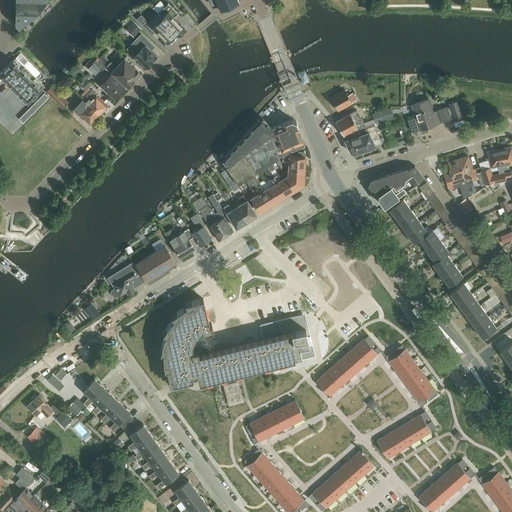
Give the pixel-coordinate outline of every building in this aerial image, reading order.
[(15,0),(15,23),(19,27),(48,1),(47,0),(15,0)] [(141,15),(137,19),(144,26),(156,39),(161,35),(167,41),(176,32),(179,35),(185,29),(174,18),(178,14),(168,3),(157,13),(162,17),(152,26),(148,22),(141,15)] [(141,29),(134,22),(128,28),(135,35),(141,29)] [(141,35),(127,49),(146,66),(152,60),(156,56),(151,50),(151,49),(146,44),(148,42),(141,35)] [(96,58),(106,66),(127,86),(133,80),(139,73),(134,68),(130,64),(124,58),(123,59),(121,56),(115,62),(118,65),(116,67),(103,55),(99,59),(97,57),(96,58)] [(0,72),(0,75),(28,103),(45,86),(15,57),(0,72)] [(101,71),(106,66),(96,58),(92,62),(101,71)] [(124,88),(110,74),(99,86),(106,93),(107,92),(114,98),(116,97),(117,97),(120,94),(119,93),(124,88)] [(55,86),(48,92),(65,109),(72,103),(55,86)] [(82,99),(98,115),(102,111),(104,111),(106,108),(106,107),(107,105),(91,90),(82,99)] [(347,96),(344,90),(330,97),(337,110),(351,103),(356,100),(352,93),(347,96)] [(464,90),(457,93),(460,99),(466,96),(464,90)] [(94,119),(98,115),(82,99),(73,109),(89,124),(90,123),(92,123),(94,120),(94,119)] [(436,124),(428,99),(411,105),(419,130),(436,124)] [(463,115),(457,100),(448,103),(453,118),(463,115)] [(451,119),(447,106),(437,110),(442,122),(451,119)] [(393,119),(390,108),(372,114),(374,120),(364,124),(365,127),(377,123),(379,124),(393,119)] [(364,124),(356,110),(351,113),(350,113),(346,115),(345,114),(341,117),(341,118),(335,121),(339,129),(338,130),(341,135),(342,134),(343,135),(364,124)] [(272,127),(262,118),(258,123),(256,122),(224,156),(225,158),(222,161),(230,174),(237,184),(278,156),(276,153),(281,151),(304,142),(303,140),(300,134),(298,129),(296,123),(295,122),(294,121),(291,120),(289,120),(282,123),(272,127)] [(351,133),(343,137),(345,141),(347,145),(346,145),(348,147),(379,137),(376,130),(374,125),(351,133)] [(382,143),(379,137),(348,147),(350,152),(353,153),(374,146),(382,143)] [(499,149),(503,170),(505,169),(504,164),(511,162),(511,157),(510,148),(511,148),(510,146),(499,149)] [(491,167),(497,166),(498,173),(492,175),(490,167),(481,170),(481,171),(481,173),(485,185),(506,181),(505,179),(504,172),(503,170),(499,149),(487,151),(487,153),(488,152),(491,167)] [(288,169),(304,170),(304,157),(288,156),(287,156),(282,157),(282,161),(288,161),(288,169)] [(458,159),(469,193),(475,191),(471,181),(477,179),(476,177),(474,169),(472,170),(471,167),(467,156),(458,159)] [(470,196),(469,193),(458,159),(448,162),(451,173),(444,176),(449,189),(459,186),(463,198),(470,196)] [(268,187),(276,201),(285,195),(273,176),(270,171),(274,169),(271,165),(263,170),(272,185),(268,187)] [(414,166),(370,181),(368,185),(384,207),(398,196),(404,191),(423,178),(414,166)] [(304,170),(288,169),(287,175),(285,176),(294,190),(293,188),(303,182),(304,170)] [(230,174),(225,177),(234,190),(239,187),(237,184),(230,174)] [(285,195),(294,190),(285,176),(281,179),(278,174),(273,176),(285,195)] [(267,206),(276,201),(268,187),(263,190),(254,175),(250,178),(255,187),(267,206)] [(258,212),(267,206),(255,187),(250,178),(246,181),(255,195),(250,198),(258,212)] [(429,186),(426,182),(419,187),(422,192),(429,186)] [(489,188),(488,185),(467,198),(471,203),(491,190),(492,192),(495,189),(494,186),(489,188)] [(437,197),(434,193),(427,199),(430,203),(437,197)] [(217,212),(214,213),(214,214),(213,215),(214,217),(212,218),(214,222),(216,221),(218,225),(219,228),(224,236),(227,234),(228,234),(230,233),(230,232),(232,231),(224,216),(222,214),(224,212),(212,194),(208,197),(217,212)] [(242,203),(236,206),(246,222),(247,221),(249,222),(251,220),(251,219),(256,216),(243,194),(238,197),(242,203)] [(472,208),(466,198),(457,204),(464,214),(472,208)] [(388,209),(397,221),(411,210),(402,199),(388,209)] [(508,205),(506,200),(500,202),(501,204),(494,207),(495,211),(502,208),(508,205)] [(246,222),(236,206),(231,210),(227,204),(223,207),(236,228),(241,225),(242,226),(245,224),(245,223),(246,222)] [(445,208),(442,204),(435,210),(438,214),(445,208)] [(214,214),(214,213),(211,209),(207,205),(201,209),(204,213),(207,218),(211,224),(209,226),(217,240),(219,239),(220,239),(222,238),(222,237),(224,236),(219,228),(218,225),(216,221),(214,222),(212,218),(214,217),(213,215),(214,214)] [(405,232),(419,222),(411,210),(397,221),(405,232)] [(193,236),(194,236),(199,245),(210,238),(203,226),(205,225),(197,213),(190,217),(197,229),(192,233),(194,236),(193,236)] [(453,220),(450,216),(443,221),(446,225),(453,220)] [(419,222),(405,232),(413,243),(418,240),(432,230),(432,229),(427,233),(419,222)] [(462,231),(459,227),(451,232),(454,236),(462,231)] [(193,236),(188,228),(169,239),(173,247),(180,257),(186,253),(194,248),(193,248),(199,245),(193,237),(193,236)] [(440,240),(432,230),(418,240),(426,251),(440,240)] [(511,230),(511,231),(511,232),(498,238),(499,242),(511,237),(511,230)] [(470,242),(467,238),(459,243),(462,247),(470,242)] [(448,251),(440,240),(426,251),(434,262),(448,251)] [(175,263),(164,246),(135,263),(148,284),(149,284),(155,280),(156,280),(168,272),(166,268),(175,263)] [(478,253),(475,249),(467,255),(470,259),(478,253)] [(448,251),(434,262),(431,263),(440,275),(454,265),(446,254),(448,252),(448,251)] [(462,276),(454,265),(440,275),(448,286),(462,276)] [(490,270),(487,266),(479,271),(482,275),(490,270)] [(135,276),(131,269),(117,278),(118,279),(111,284),(114,288),(111,290),(111,292),(113,297),(115,297),(119,295),(119,296),(126,292),(128,295),(134,290),(128,280),(135,276)] [(498,281),(495,277),(487,282),(490,286),(498,281)] [(449,293),(457,304),(471,294),(463,283),(449,293)] [(506,292),(503,288),(495,293),(498,297),(506,292)] [(465,315),(479,305),(471,294),(457,304),(465,315)] [(293,356),(300,355),(294,331),(284,334),(283,330),(280,321),(267,324),(269,330),(261,332),(263,339),(205,353),(203,346),(192,343),(196,336),(201,330),(204,334),(212,330),(211,324),(209,324),(202,298),(184,303),(186,306),(170,316),(172,318),(161,334),(164,335),(159,353),(162,353),(163,370),(166,369),(168,378),(167,379),(168,385),(192,379),(191,375),(196,374),(198,383),(294,359),(293,356)] [(92,303),(84,310),(93,321),(101,315),(92,303)] [(389,321),(399,317),(394,305),(384,309),(389,321)] [(474,327),(488,316),(479,305),(465,315),(474,327)] [(488,316),(474,327),(482,338),(496,328),(488,316)] [(73,335),(78,330),(74,325),(68,329),(73,335)] [(364,338),(354,346),(368,362),(377,353),(364,338)] [(511,342),(499,352),(507,363),(511,359),(511,342)] [(354,346),(345,355),(358,370),(368,362),(354,346)] [(392,357),(388,360),(396,371),(413,359),(405,348),(404,349),(400,352),(396,354),(392,357)] [(345,355),(335,363),(349,379),(358,370),(345,355)] [(413,359),(396,371),(403,381),(420,369),(413,359)] [(335,363),(326,371),(339,387),(349,379),(335,363)] [(420,369),(403,381),(411,391),(427,379),(420,369)] [(326,371),(316,380),(328,394),(327,395),(328,396),(339,387),(326,371)] [(86,407),(92,400),(91,399),(103,387),(94,379),(82,391),(89,397),(83,404),(86,407)] [(427,379),(411,391),(419,402),(423,399),(427,396),(430,393),(434,390),(435,390),(427,379)] [(239,381),(225,385),(230,406),(245,402),(239,381)] [(112,395),(103,387),(91,399),(92,400),(97,405),(92,412),(95,415),(101,409),(100,408),(112,395)] [(204,437),(224,433),(215,388),(195,392),(204,437)] [(50,407),(38,394),(36,396),(35,394),(30,398),(32,400),(26,405),(27,406),(26,406),(30,410),(35,415),(41,409),(46,415),(52,410),(56,414),(60,410),(57,406),(59,404),(56,401),(50,407)] [(120,403),(112,395),(100,408),(101,409),(106,414),(100,420),(104,423),(110,417),(109,416),(120,403)] [(295,400),(283,406),(293,424),(304,418),(295,400)] [(81,411),(72,403),(67,408),(76,416),(81,411)] [(109,416),(110,417),(115,422),(109,428),(112,431),(119,424),(118,424),(129,412),(120,403),(109,416)] [(283,406),(272,411),(281,430),(293,424),(283,406)] [(66,410),(57,419),(67,429),(76,420),(66,410)] [(272,411),(261,417),(270,435),(281,430),(272,411)] [(86,417),(81,412),(77,417),(82,421),(86,417)] [(420,414),(409,420),(420,438),(431,431),(420,414)] [(261,417),(249,423),(250,424),(252,428),(254,432),(256,437),(258,441),(270,435),(261,417)] [(409,420),(398,427),(409,444),(420,438),(409,420)] [(130,450),(137,445),(136,444),(150,434),(143,424),(129,434),(134,441),(127,446),(130,450)] [(51,440),(37,426),(27,437),(41,450),(51,440)] [(398,427),(388,434),(398,451),(409,444),(398,427)] [(157,444),(150,434),(136,444),(137,445),(141,451),(131,459),(134,462),(144,455),(143,454),(157,444)] [(388,434),(376,440),(387,458),(398,451),(388,434)] [(123,442),(119,437),(110,446),(115,451),(123,442)] [(150,464),(164,454),(157,444),(143,454),(144,455),(148,461),(141,466),(144,470),(151,464),(150,464)] [(362,449),(351,458),(364,474),(374,465),(362,452),(363,451),(362,449)] [(247,465),(246,465),(255,475),(270,462),(262,452),(247,465)] [(171,463),(164,454),(150,464),(151,464),(155,470),(148,476),(151,479),(158,474),(157,473),(171,463)] [(351,458),(342,467),(355,482),(364,474),(351,458)] [(270,462),(255,475),(263,484),(279,471),(270,462)] [(457,462),(447,471),(461,486),(470,478),(457,462)] [(178,473),(171,463),(157,473),(158,474),(162,480),(155,485),(158,489),(166,484),(165,483),(178,473)] [(34,476),(22,467),(16,474),(20,478),(16,483),(23,489),(34,476)] [(342,467),(332,475),(346,490),(355,482),(342,467)] [(279,471),(263,484),(272,494),(287,480),(279,471)] [(447,471),(438,479),(451,494),(461,486),(447,471)] [(498,471),(482,483),(489,494),(506,482),(498,471)] [(332,475),(323,483),(336,499),(346,490),(332,475)] [(438,479),(428,487),(442,503),(451,494),(438,479)] [(175,506),(182,501),(181,499),(195,489),(188,480),(174,490),(179,497),(172,502),(175,506)] [(287,480),(272,494),(280,503),(295,490),(287,480)] [(511,490),(506,482),(489,494),(497,504),(511,492),(511,490)] [(323,483),(313,492),(326,507),(336,499),(323,483)] [(428,487),(418,496),(430,510),(429,511),(430,511),(431,511),(442,503),(428,487)] [(13,510),(14,511),(18,511),(35,495),(34,495),(33,496),(26,488),(14,501),(18,505),(13,510)] [(188,509),(202,499),(195,489),(181,499),(182,501),(186,506),(179,511),(186,511),(189,510),(188,509)] [(295,490),(280,503),(287,511),(289,511),(292,510),(295,507),(298,505),(301,502),(304,500),(295,490)] [(511,492),(497,504),(502,511),(506,511),(511,507),(511,492)] [(14,498),(10,495),(0,505),(0,508),(2,511),(14,498)] [(33,511),(41,503),(39,501),(40,500),(35,495),(18,511),(33,511)] [(205,511),(209,509),(202,499),(188,509),(189,510),(190,511),(205,511)] [(47,511),(49,510),(41,503),(33,511),(47,511)]
